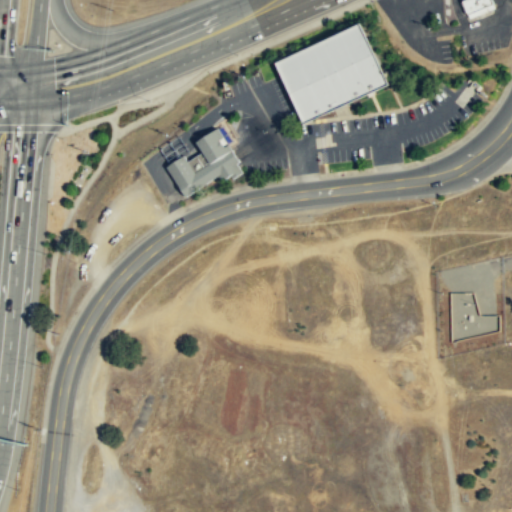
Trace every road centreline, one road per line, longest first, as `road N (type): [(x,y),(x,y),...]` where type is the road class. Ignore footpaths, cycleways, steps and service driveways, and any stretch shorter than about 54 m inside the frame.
road 1 (secondary): [(49,511),(72,357),(87,323),(139,260),(184,228),(236,206),(435,180),(474,163),(511,125)]
road 2 (primary): [(28,105),(61,102),(164,65),(309,0)]
road 3 (primary): [(0,390),(28,105)]
